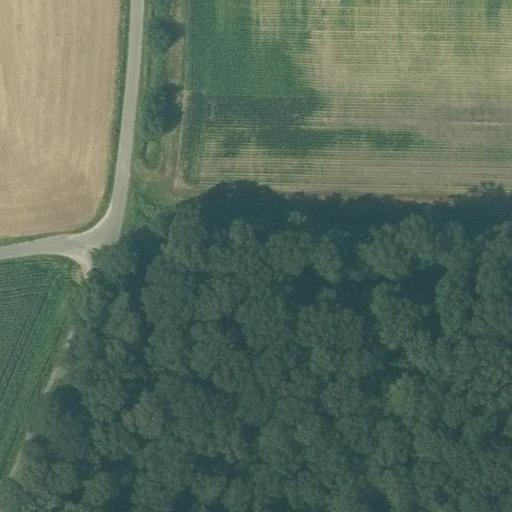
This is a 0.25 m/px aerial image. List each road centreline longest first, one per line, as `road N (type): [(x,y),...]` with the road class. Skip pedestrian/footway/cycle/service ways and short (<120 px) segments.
road 1 (unclassified): [(6,511),(116,234)]
road 2 (unclassified): [(116,234),(135,0)]
